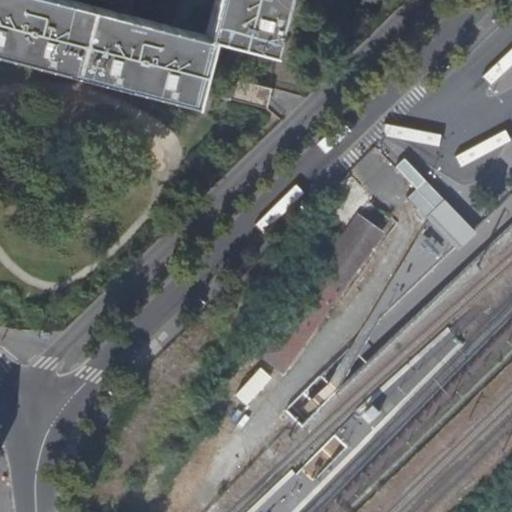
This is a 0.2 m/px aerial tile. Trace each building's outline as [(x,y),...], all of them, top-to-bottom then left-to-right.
[(151,22),(65,0),(0,0),(0,54),(194,105),(211,38),(272,54),(285,0),(214,0),(206,37),(151,22)] [(228,79),(222,100),(265,111),(270,90),(228,79)] [(443,199),(404,158),(395,167),(416,188),(407,198),(425,216),(434,207),(443,199)] [(460,216),(443,199),(434,207),(425,216),(441,234),(457,251),(476,233),(460,216)] [(339,292),(316,276),(267,345),(260,355),(261,355),(282,371),(339,292)] [(251,405),(271,373),(258,365),(238,397),(251,405)]
